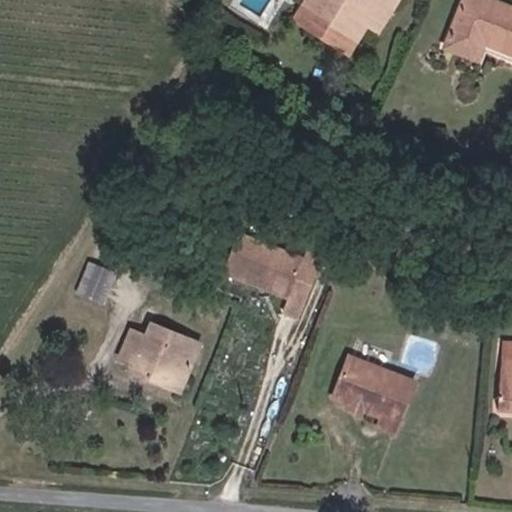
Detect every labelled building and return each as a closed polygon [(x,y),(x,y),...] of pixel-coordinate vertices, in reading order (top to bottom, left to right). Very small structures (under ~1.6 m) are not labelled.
[(354,8),(368,16),(372,8),(359,0),(354,8)] [(368,16),(382,23),(395,0),(358,0),(359,0),(372,8),(368,16)] [(395,0),(382,23),(393,30),(411,0),(395,0)] [(494,39),(511,46),(511,0),(510,0),(479,0),(464,40),(489,50),(494,39)] [(461,47),(486,58),(489,50),(464,40),(461,47)] [(234,272),(298,299),(293,310),(308,316),(333,254),(317,248),(312,260),(249,234),(234,272)] [(83,291),(108,304),(122,273),(98,261),(83,291)] [(156,373),(185,387),(202,350),(156,327),(151,337),(138,331),(125,359),(138,365),(133,373),(152,382),(156,373)] [(392,429),(407,435),(429,385),(364,357),(347,396),(367,405),(380,410),(397,418),(392,429)] [(152,382),(180,396),(185,387),(156,373),(152,382)] [(365,410),(377,415),(380,410),(367,405),(365,410)]
